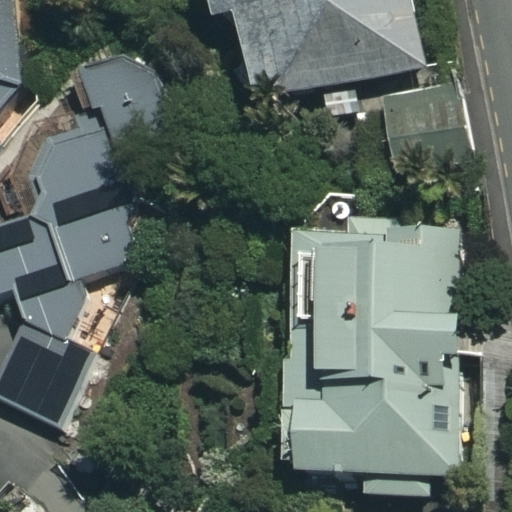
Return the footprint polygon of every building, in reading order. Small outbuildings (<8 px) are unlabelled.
[(0,0),(0,158),(40,101),(38,17),(15,0),(0,0)] [(231,0),(241,43),(262,39),(280,121),(443,85),(423,0),(231,0)] [(199,94),(112,58),(40,229),(0,239),(0,316),(24,310),(32,337),(4,403),(60,427),(199,94)] [(483,186),(468,94),(394,105),(396,122),(368,127),(376,184),(405,179),(408,198),(483,186)] [(364,235),(363,252),(313,251),(307,504),(473,508),(480,238),(364,235)]
